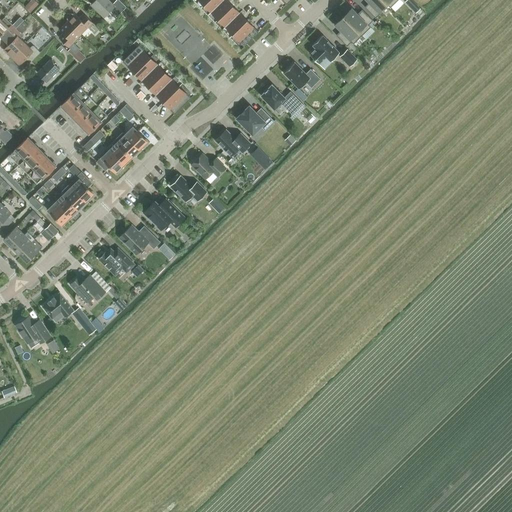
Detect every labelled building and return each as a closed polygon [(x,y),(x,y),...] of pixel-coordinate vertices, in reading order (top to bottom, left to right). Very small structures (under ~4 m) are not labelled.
[(110,11),(117,17),(127,7),(119,0),(116,0),(113,3),(109,0),(95,0),(91,4),(105,17),(110,11)] [(207,0),(205,3),(209,7),(207,9),(210,12),(221,0),(207,0)] [(221,0),(210,12),(213,15),(215,13),(220,18),(232,6),(226,0),(221,0)] [(379,11),(387,3),(383,0),(366,0),(369,3),(365,7),(376,18),(381,13),(379,11)] [(412,0),(407,0),(405,2),(416,13),(420,8),(412,0)] [(30,1),(24,7),(30,13),(36,7),(32,3),(30,1)] [(232,6),(220,18),(225,23),(223,25),(225,27),(240,13),(240,12),(239,13),(232,6)] [(344,17),(362,35),(371,27),(369,25),(373,20),(363,9),(358,14),(352,7),(351,8),(352,9),(344,17)] [(240,13),(225,27),(227,29),(229,27),(235,33),(247,21),(240,13)] [(69,20),(68,22),(81,35),(88,27),(95,33),(99,29),(85,15),(81,19),(75,14),(74,15),(73,14),(71,14),(68,17),(68,19),(69,20)] [(1,19),(0,20),(0,36),(0,37),(4,41),(7,37),(16,28),(12,25),(4,17),(1,19)] [(335,24),(341,31),(336,35),(347,46),(352,41),(354,44),(362,35),(344,17),(336,25),(335,24)] [(24,21),(16,28),(21,33),(29,26),(24,21)] [(247,21),(235,33),(241,39),(239,41),(244,46),(259,32),(258,31),(258,32),(247,21)] [(81,35),(68,22),(60,30),(64,34),(60,38),(70,49),(68,51),(70,53),(80,63),(86,57),(79,50),(80,49),(73,42),(81,35)] [(189,25),(180,33),(185,38),(194,30),(189,25)] [(8,45),(4,49),(12,57),(26,43),(21,38),(24,36),(21,33),(16,28),(7,37),(4,41),(8,45)] [(315,48),(310,53),(319,63),(327,56),(331,60),(339,52),(323,35),(313,45),(315,48)] [(194,61),(207,76),(232,53),(219,39),(194,61)] [(30,48),(26,43),(12,57),(20,65),(28,57),(32,61),(41,52),(34,46),(33,46),(30,48)] [(61,45),(57,49),(62,53),(64,51),(68,55),(70,53),(68,51),(61,45)] [(139,45),(123,62),(124,62),(135,73),(149,59),(143,53),(145,51),(140,45),(139,45)] [(357,59),(347,49),(340,56),(350,66),(357,59)] [(47,82),(60,69),(50,59),(37,73),(47,82)] [(149,59),(135,73),(142,80),(141,81),(142,81),(158,64),(156,62),(154,64),(149,59)] [(112,60),(108,65),(112,69),(113,71),(118,66),(112,60)] [(306,74),(295,62),(284,73),(299,88),(306,82),(311,88),(321,79),(311,69),(306,74)] [(142,81),(149,87),(165,72),(165,71),(163,73),(158,68),(160,66),(158,64),(142,81)] [(163,73),(149,87),(156,94),(155,95),(156,95),(172,79),(170,77),(168,78),(163,73)] [(172,79),(156,95),(156,96),(157,95),(164,102),(178,88),(173,83),(175,81),(172,79)] [(272,84),(261,95),(270,104),(269,105),(275,111),(282,104),(286,108),(290,104),(297,110),(303,104),(291,91),(285,97),(272,84)] [(71,115),(90,97),(80,87),(62,105),(69,112),(68,112),(71,115)] [(178,88),(164,102),(175,114),(174,114),(175,115),(191,98),(186,93),(184,94),(178,88)] [(80,124),(99,106),(90,97),(71,115),(78,121),(77,121),(80,124)] [(108,115),(99,106),(80,124),(87,130),(86,131),(89,133),(108,115)] [(125,106),(120,111),(130,121),(135,116),(125,106)] [(250,107),(238,118),(239,119),(238,120),(243,125),(244,124),(253,133),(261,126),(265,130),(274,121),(264,110),(261,114),(256,114),(250,107)] [(116,115),(111,120),(115,124),(120,119),(116,115)] [(108,122),(103,127),(108,132),(112,127),(108,122)] [(133,127),(125,134),(140,149),(142,146),(144,147),(149,143),(133,127)] [(235,138),(226,129),(215,140),(231,156),(238,148),(242,152),(251,143),(241,133),(235,138)] [(100,130),(95,135),(100,139),(105,135),(100,130)] [(123,132),(115,140),(132,156),(134,155),(135,156),(141,150),(140,149),(125,134),(123,132)] [(291,134),(287,138),(293,144),(297,140),(291,134)] [(95,144),(100,139),(95,135),(90,140),(95,144)] [(19,166),(37,148),(38,147),(35,144),(35,145),(28,138),(9,156),(19,166)] [(115,140),(107,147),(124,164),(132,156),(115,140)] [(255,143),(251,147),(259,156),(264,152),(255,143)] [(121,167),(124,164),(107,147),(100,155),(102,157),(98,161),(105,169),(110,165),(117,173),(122,168),(121,167)] [(44,154),(37,148),(19,166),(28,175),(46,157),(47,156),(44,153),(44,154)] [(212,162),(203,153),(191,165),(206,179),(213,171),(218,176),(226,168),(216,158),(212,162)] [(265,168),(272,161),(265,154),(258,161),(265,168)] [(53,163),(46,157),(28,175),(37,184),(56,166),(56,165),(53,162),(53,163)] [(62,176),(67,171),(62,167),(57,172),(62,176)] [(57,172),(52,177),(57,181),(62,176),(57,172)] [(82,172),(69,184),(86,201),(89,198),(90,200),(95,194),(87,187),(92,182),(82,172)] [(186,201),(192,195),(198,201),(207,191),(197,182),(192,187),(181,175),(170,186),(186,201)] [(50,179),(45,184),(49,189),(54,184),(50,179)] [(86,201),(69,184),(62,192),(78,209),(80,206),(82,208),(87,203),(85,201),(86,201)] [(42,187),(37,192),(42,196),(46,192),(42,187)] [(63,194),(56,202),(70,216),(72,217),(77,212),(76,211),(78,209),(62,192),(61,192),(63,194)] [(216,196),(222,205),(228,202),(222,193),(216,196)] [(33,196),(30,199),(30,202),(38,210),(42,206),(33,196)] [(215,197),(209,203),(211,206),(218,200),(215,197)] [(160,205),(156,201),(144,213),(161,230),(170,221),(175,227),(185,217),(166,199),(160,205)] [(48,210),(62,224),(70,216),(56,202),(48,210)] [(6,208),(0,214),(0,226),(3,230),(15,218),(11,214),(11,213),(6,208)] [(36,213),(32,216),(37,221),(40,218),(36,213)] [(40,218),(37,221),(42,226),(45,223),(40,218)] [(50,223),(45,229),(53,237),(58,231),(50,223)] [(137,254),(148,243),(154,248),(160,242),(148,230),(142,236),(132,225),(120,237),(137,254)] [(11,246),(24,234),(16,226),(4,239),(11,246)] [(24,234),(11,246),(19,254),(32,242),(24,234)] [(32,242),(19,254),(27,262),(29,260),(32,258),(34,255),(39,250),(32,242)] [(167,247),(176,251),(179,246),(170,242),(167,247)] [(110,248),(109,249),(106,252),(105,252),(104,253),(102,253),(99,255),(99,258),(98,259),(115,276),(122,268),(127,273),(135,264),(118,247),(114,251),(112,248),(111,248),(110,248)] [(174,252),(168,258),(171,261),(177,255),(174,252)] [(139,265),(135,268),(141,274),(144,270),(139,265)] [(84,280),(80,275),(70,284),(86,302),(93,296),(96,300),(105,292),(90,275),(84,280)] [(110,287),(107,290),(117,301),(120,298),(110,287)] [(43,307),(53,319),(61,312),(65,317),(73,310),(60,293),(60,292),(54,297),(48,301),(48,302),(42,306),(43,307)] [(89,320),(80,309),(74,314),(83,325),(89,320)] [(41,342),(50,336),(39,320),(34,324),(29,316),(26,318),(24,318),(19,320),(19,323),(16,325),(20,330),(19,331),(23,337),(24,336),(28,342),(37,336),(41,342)] [(96,318),(91,323),(97,330),(99,333),(105,328),(96,318)] [(54,339),(49,342),(53,349),(58,346),(54,339)]
